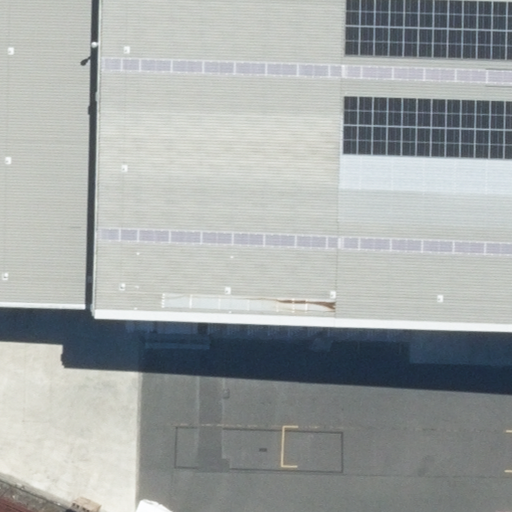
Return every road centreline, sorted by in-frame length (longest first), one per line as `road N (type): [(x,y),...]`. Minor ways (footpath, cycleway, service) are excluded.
road 1 (unknown): [(0,333),(511,349)]
road 2 (unknown): [(478,511),(452,487),(357,347)]
